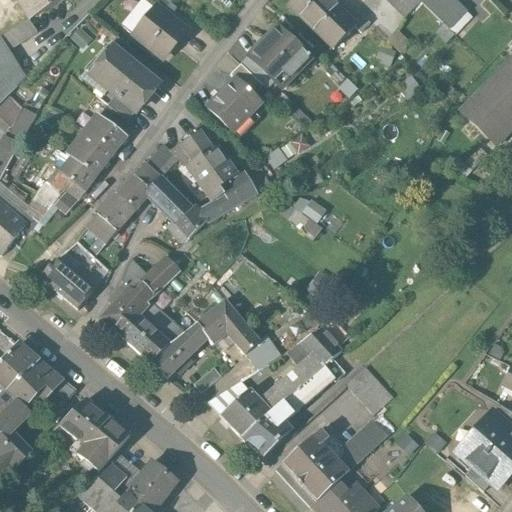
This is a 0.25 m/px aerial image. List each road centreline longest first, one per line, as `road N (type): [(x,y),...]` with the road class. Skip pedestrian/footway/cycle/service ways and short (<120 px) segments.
road 1 (tertiary): [(4,304),(244,511)]
road 2 (residential): [(255,0),(84,207)]
